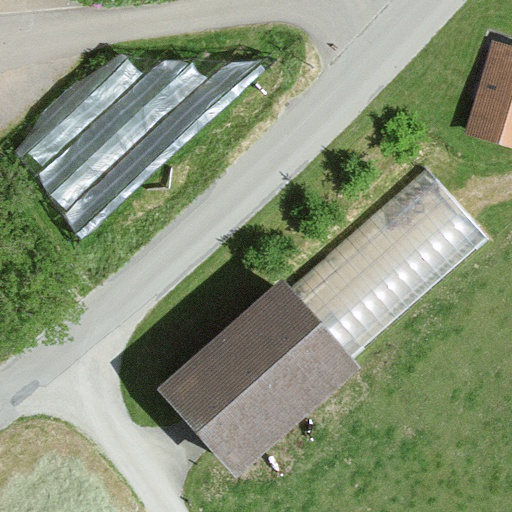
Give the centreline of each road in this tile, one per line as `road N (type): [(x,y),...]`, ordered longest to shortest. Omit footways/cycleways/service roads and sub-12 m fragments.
road 1 (tertiary): [(0,411),(94,333),(426,0)]
road 2 (unknown): [(0,58),(246,0)]
